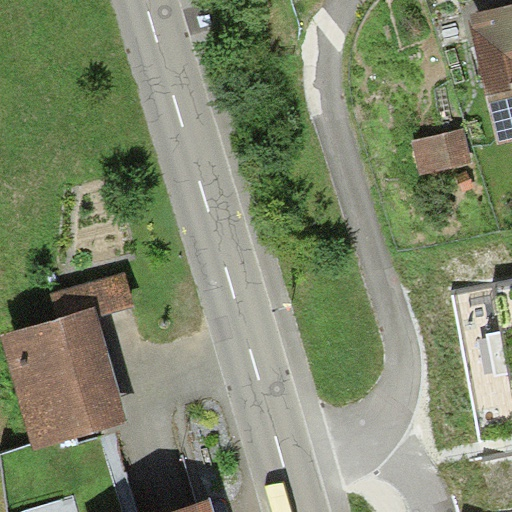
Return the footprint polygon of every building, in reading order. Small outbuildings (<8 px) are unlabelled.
[(511,9),(472,20),(506,148),(511,145),(511,9)] [(465,131),(413,144),(420,176),(473,163),(465,131)] [(90,287),(97,311),(101,322),(138,310),(127,276),(90,287)] [(511,283),(454,295),(481,438),(511,432),(511,283)] [(97,311),(0,338),(33,453),(131,424),(101,322),(97,311)] [(214,511),(213,506),(195,511),(84,511),(78,494),(21,511),(214,511)]
